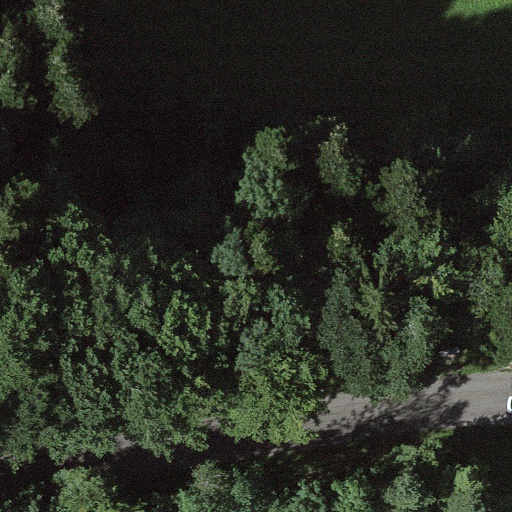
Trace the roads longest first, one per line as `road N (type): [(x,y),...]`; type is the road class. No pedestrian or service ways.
road 1 (track): [(511,191),(231,103),(0,2)]
road 2 (unclassified): [(511,399),(0,485)]
